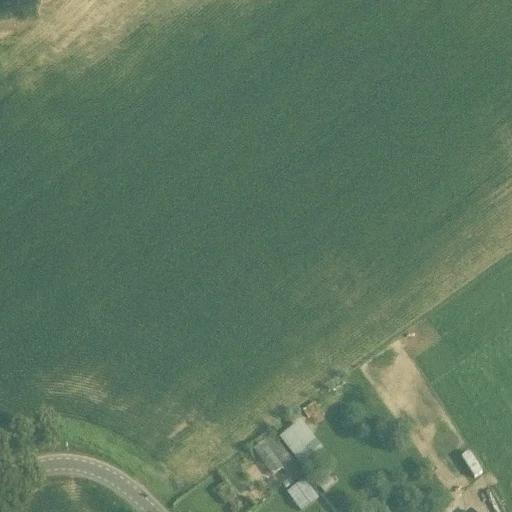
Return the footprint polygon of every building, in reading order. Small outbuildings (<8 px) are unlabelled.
[(296,431),(279,443),(298,468),(315,456),(296,431)] [(272,437),(263,444),(289,479),(299,472),(272,437)] [(475,453),(465,459),(476,479),(486,473),(475,453)] [(325,479),(316,486),(324,494),(332,487),(325,479)] [(292,486),(284,492),(298,511),(301,511),(307,508),(292,486)]
